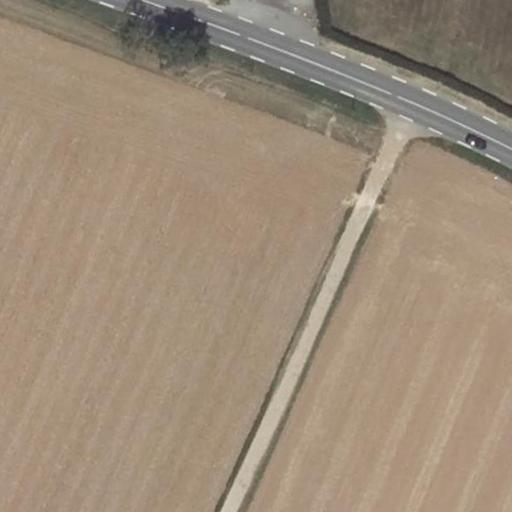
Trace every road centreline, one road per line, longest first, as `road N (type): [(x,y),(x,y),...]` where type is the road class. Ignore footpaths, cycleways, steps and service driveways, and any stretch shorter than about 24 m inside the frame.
road 1 (track): [(232,511),(415,107)]
road 2 (secondary): [(511,156),(415,107),(112,0)]
